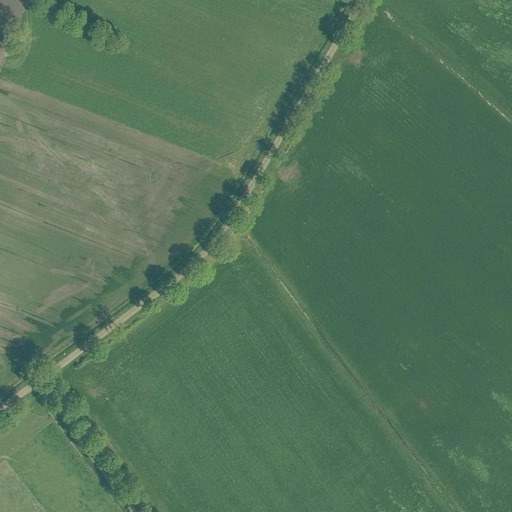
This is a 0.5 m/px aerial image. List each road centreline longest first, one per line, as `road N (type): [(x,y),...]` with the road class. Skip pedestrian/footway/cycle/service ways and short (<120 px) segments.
road 1 (unclassified): [(37,381),(212,242),(361,0)]
road 2 (unclassified): [(132,511),(37,381)]
